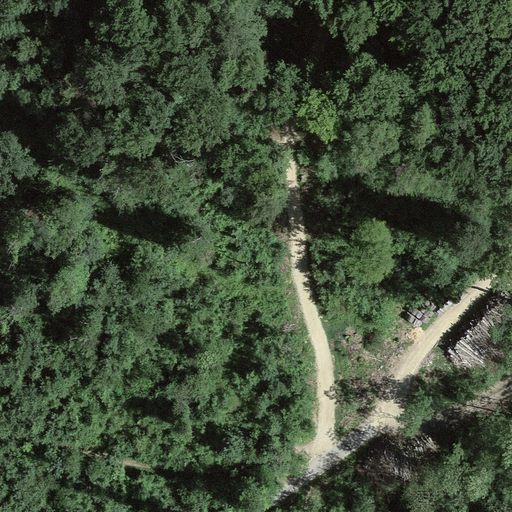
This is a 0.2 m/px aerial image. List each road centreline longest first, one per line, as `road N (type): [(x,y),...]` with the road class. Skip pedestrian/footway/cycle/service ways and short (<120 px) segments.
road 1 (track): [(331,0),(293,104),(289,164),(302,280),(330,391),(330,448)]
road 2 (track): [(511,250),(330,448)]
